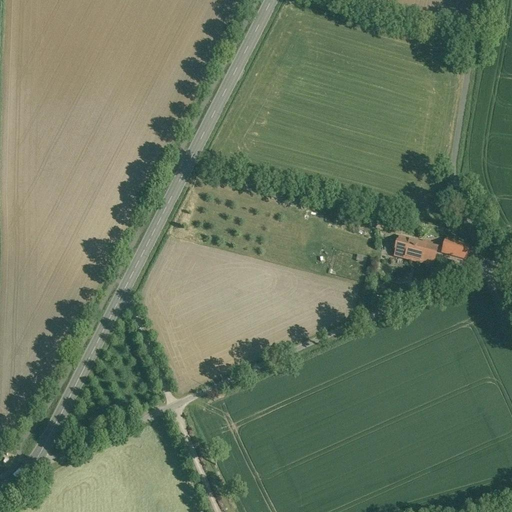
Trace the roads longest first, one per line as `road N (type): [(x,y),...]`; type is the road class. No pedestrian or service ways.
road 1 (unclassified): [(173,408),(493,266)]
road 2 (tertiary): [(269,0),(120,297)]
road 3 (unclassified): [(480,0),(454,172),(493,266)]
road 4 (tertiary): [(120,297),(34,463)]
road 5 (unclassified): [(34,463),(173,408)]
road 6 (unclassified): [(120,297),(173,408)]
